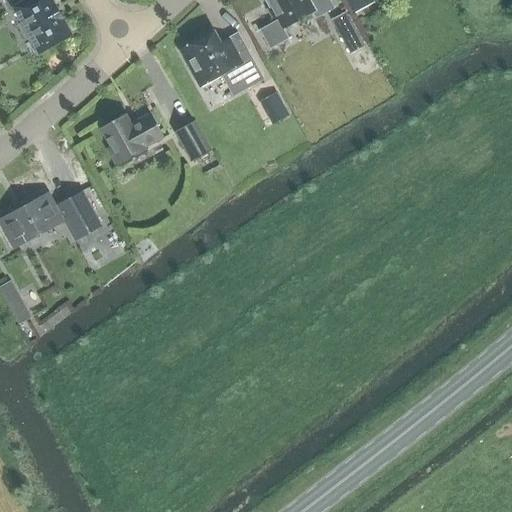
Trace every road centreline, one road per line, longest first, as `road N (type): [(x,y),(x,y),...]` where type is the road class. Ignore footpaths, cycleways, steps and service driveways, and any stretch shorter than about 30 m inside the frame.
road 1 (primary): [(302,511),(511,346)]
road 2 (residential): [(123,45),(0,150)]
